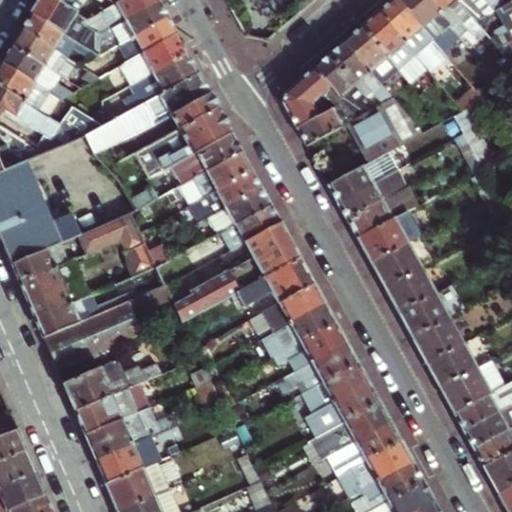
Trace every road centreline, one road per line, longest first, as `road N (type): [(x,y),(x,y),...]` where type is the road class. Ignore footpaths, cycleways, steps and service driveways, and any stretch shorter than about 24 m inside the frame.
road 1 (residential): [(240,99),(266,129),(478,511)]
road 2 (residential): [(90,511),(0,300)]
road 3 (residential): [(354,0),(240,99)]
